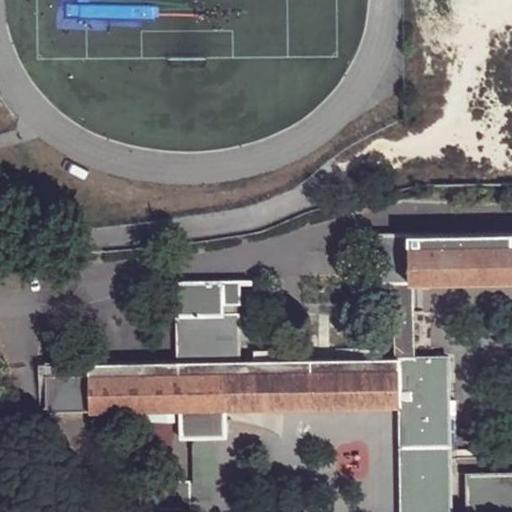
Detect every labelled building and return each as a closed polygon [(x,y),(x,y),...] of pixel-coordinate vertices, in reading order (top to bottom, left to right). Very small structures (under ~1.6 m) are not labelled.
[(511,229),(378,232),(379,281),(395,281),(413,281),(511,278),(511,229)] [(178,359),(239,358),(238,311),(223,311),(223,279),(176,280),(178,359)] [(413,281),(395,281),(397,355),(414,356),(413,281)] [(451,511),(448,355),(414,356),(397,355),(239,358),(178,359),(44,360),(45,375),(46,409),(178,408),(227,406),(400,404),(402,511),(451,511)] [(227,436),(227,406),(178,408),(179,435),(194,435),(212,435),(227,436)] [(213,495),(212,435),(194,435),(196,477),(189,477),(189,484),(190,495),(213,495)] [(469,511),(511,511),(511,469),(470,470),(469,511)] [(190,504),(190,495),(189,484),(140,484),(141,505),(190,504)]
